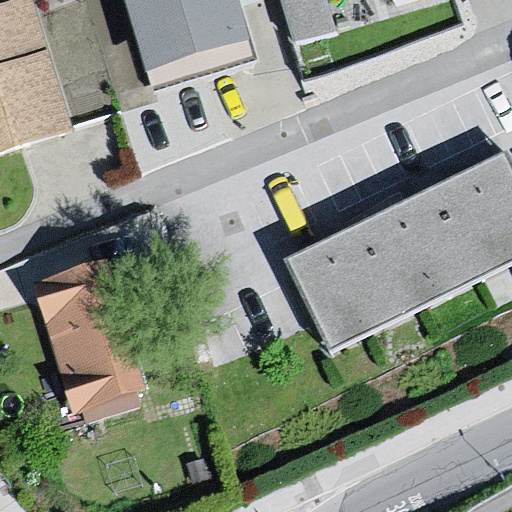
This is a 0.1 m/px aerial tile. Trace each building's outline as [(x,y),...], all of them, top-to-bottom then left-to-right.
[(32,0),(28,0),(0,9),(0,160),(75,137),(32,0)] [(237,0),(128,0),(152,81),(252,52),(237,0)] [(327,0),(284,0),(298,46),(338,34),(327,0)] [(511,163),(511,161),(293,268),(334,351),(511,263),(511,163)] [(110,262),(35,287),(79,420),(154,395),(110,262)]
